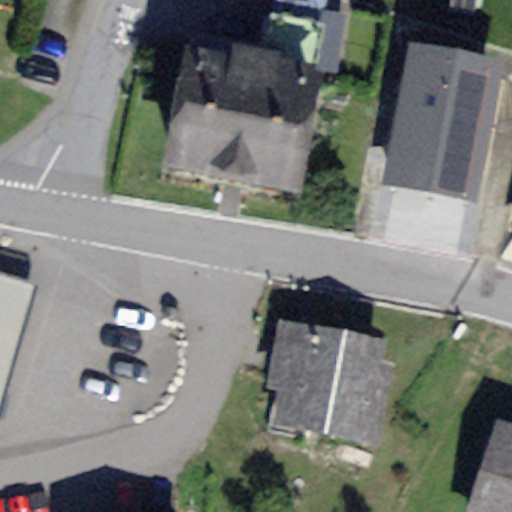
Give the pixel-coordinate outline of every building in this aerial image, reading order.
[(477,0),(453,0),(452,9),(475,13),(477,0)] [(478,201),(505,58),(409,40),(383,184),(478,201)] [(191,48),(167,175),(300,200),(324,73),(191,48)] [(0,274),(0,422),(40,286),(0,274)] [(389,340),(279,318),(266,388),(277,390),(270,427),(380,448),(396,364),(385,361),(389,340)] [(468,511),(511,511),(511,424),(497,420),(468,511)]
